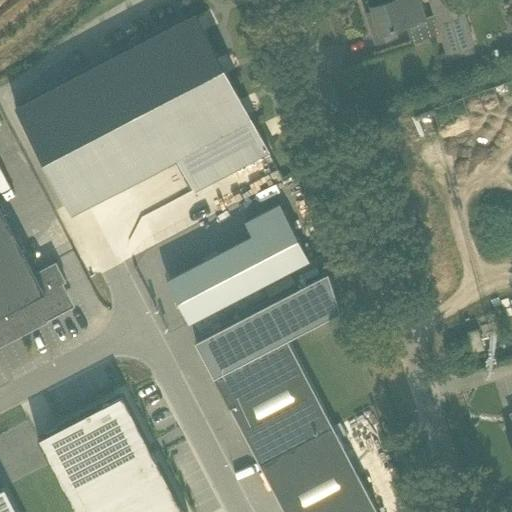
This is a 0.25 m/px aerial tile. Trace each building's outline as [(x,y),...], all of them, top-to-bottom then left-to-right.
[(373,6),(376,17),(369,20),(377,42),(396,36),(394,29),(425,20),(418,0),(380,0),(381,3),(373,6)] [(461,6),(436,14),(448,53),(473,45),(461,6)] [(266,153),(270,151),(251,114),(247,116),(195,17),(199,15),(197,11),(193,13),(15,106),(71,213),(177,158),(194,191),(266,153)] [(37,271),(0,201),(0,346),(49,321),(46,316),(70,303),(60,284),(67,280),(56,261),(37,271)] [(252,234),(167,279),(189,322),(310,259),(280,202),(245,221),(252,234)] [(328,271),(196,341),(213,375),(230,406),(260,463),(333,425),(287,337),(341,308),(334,289),(328,271)] [(478,329),(467,332),(474,352),(484,348),(478,329)] [(185,511),(158,459),(156,460),(122,396),(104,405),(103,403),(38,438),(76,511),(185,511)] [(377,511),(333,425),(260,463),(285,511),(377,511)] [(0,511),(18,511),(5,487),(0,489),(0,511)]
